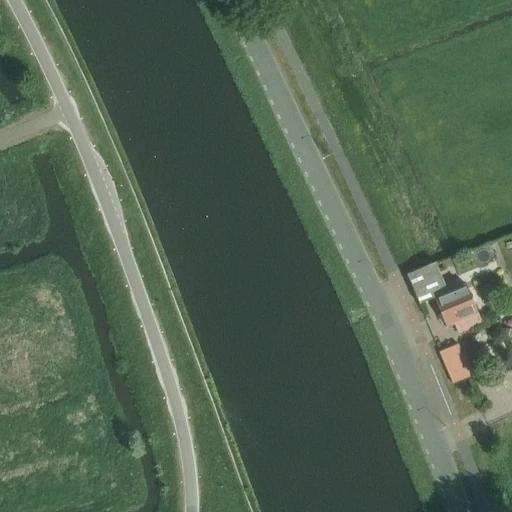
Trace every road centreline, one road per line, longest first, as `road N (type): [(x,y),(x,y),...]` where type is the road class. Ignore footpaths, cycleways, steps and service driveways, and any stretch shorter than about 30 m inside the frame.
road 1 (tertiary): [(459,511),(387,327),(232,0)]
road 2 (unclassified): [(190,511),(181,417),(130,267),(10,0)]
